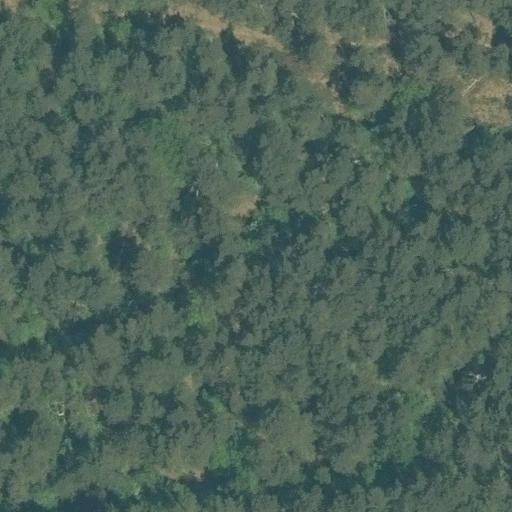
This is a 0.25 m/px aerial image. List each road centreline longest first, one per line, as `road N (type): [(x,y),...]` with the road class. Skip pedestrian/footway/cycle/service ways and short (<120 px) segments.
road 1 (track): [(0,16),(384,30),(511,53)]
road 2 (track): [(315,511),(511,489)]
